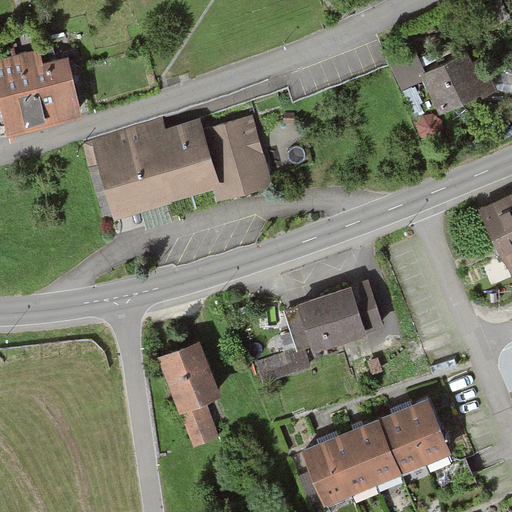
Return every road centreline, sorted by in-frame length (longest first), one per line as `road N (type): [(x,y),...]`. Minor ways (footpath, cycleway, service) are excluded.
road 1 (unclassified): [(0,153),(272,66),(411,0)]
road 2 (tertiary): [(128,297),(288,246),(511,159)]
road 3 (residential): [(150,511),(128,297)]
road 4 (tertiary): [(0,312),(128,297)]
